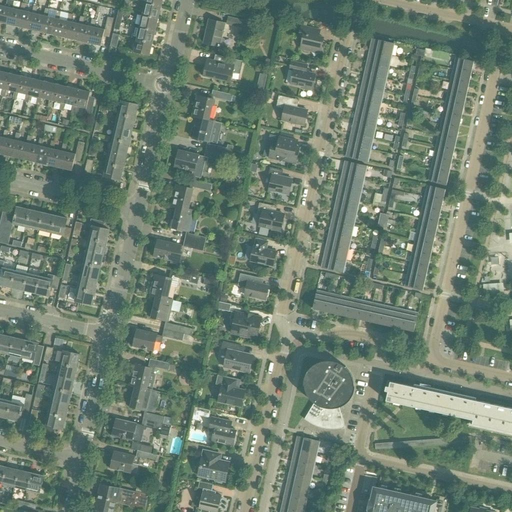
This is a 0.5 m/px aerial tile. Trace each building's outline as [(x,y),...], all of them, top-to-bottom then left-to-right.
[(0,22),(7,24),(10,8),(12,8),(13,1),(10,0),(9,0),(9,3),(6,2),(5,7),(1,6),(0,5),(0,22)] [(145,2),(142,15),(158,18),(161,6),(145,2)] [(7,24),(18,27),(22,11),(24,11),(25,3),(21,3),(20,10),(12,8),(10,8),(7,24)] [(18,27),(30,29),(34,14),(36,14),(37,6),(33,5),(31,13),(24,11),(22,11),(18,27)] [(30,29),(42,32),(46,16),(47,17),(49,9),(45,8),(43,16),(36,14),(34,14),(30,29)] [(42,32),(53,35),(57,19),(59,19),(60,12),(57,11),(55,18),(47,17),(46,16),(42,32)] [(53,35),(65,38),(69,22),(71,22),(72,14),(68,14),(66,21),(59,19),(57,19),(53,35)] [(142,15),(139,27),(155,30),(158,18),(142,15)] [(65,38),(77,40),(81,24),(83,25),(84,17),(80,16),(78,24),(71,22),(69,22),(65,38)] [(92,27),(89,43),(101,46),(103,36),(109,37),(113,18),(107,17),(104,30),(94,28),(92,27)] [(244,18),(244,21),(228,17),(228,18),(227,23),(227,24),(246,28),(247,26),(255,28),(257,21),(244,18)] [(77,40),(89,43),(92,27),(94,28),(95,20),(92,19),(90,27),(83,25),(81,24),(77,40)] [(218,46),(219,47),(220,44),(222,45),(224,44),(225,40),(224,39),(221,38),(225,23),(224,23),(210,20),(210,19),(209,19),(204,43),(218,46)] [(132,38),(136,39),(152,43),(155,30),(139,27),(134,26),(132,38)] [(309,51),(310,51),(320,53),(323,37),(318,36),(320,30),(301,26),(298,39),(302,39),(300,49),(302,49),(303,50),(304,51),(305,51),(306,52),(307,52),(308,52),(309,51)] [(113,34),(110,46),(116,47),(119,35),(113,34)] [(152,43),(136,39),(133,51),(149,55),(152,43)] [(372,39),(370,50),(391,55),(394,44),(372,39)] [(418,56),(421,57),(424,57),(425,51),(417,49),(415,55),(418,56)] [(370,50),(367,62),(388,67),(391,55),(370,50)] [(210,78),(210,77),(224,80),(226,71),(240,74),(243,61),(215,55),(214,61),(207,59),(207,63),(206,66),(205,70),(204,69),(202,76),(210,78)] [(456,57),(453,69),(471,73),(474,61),(456,57)] [(312,89),(315,74),(305,72),(307,65),(291,61),(290,69),(293,70),(290,84),(303,87),(303,88),(311,90),(311,88),(312,89)] [(367,62),(364,74),(386,79),(388,67),(367,62)] [(453,69),(451,80),(469,84),(471,73),(453,69)] [(6,90),(14,92),(15,92),(19,76),(7,73),(3,89),(2,89),(1,97),(5,98),(6,90)] [(364,74),(362,86),(383,91),(386,79),(364,74)] [(18,93),(26,94),(27,95),(31,79),(19,76),(15,92),(14,92),(13,99),(16,100),(18,93)] [(30,95),(37,97),(39,97),(42,81),(31,79),(27,95),(26,94),(24,102),(28,103),(30,95)] [(451,80),(448,91),(466,95),(469,84),(451,80)] [(41,98),(49,100),(50,100),(54,84),(42,81),(39,97),(37,97),(36,105),(40,106),(41,98)] [(53,101),(61,102),(62,103),(66,87),(54,84),(50,100),(49,100),(48,107),(51,108),(53,101)] [(362,86),(359,98),(381,103),(383,91),(362,86)] [(65,103),(72,105),(74,105),(77,89),(66,87),(62,103),(61,102),(59,110),(63,111),(65,103)] [(74,105),(72,105),(71,113),(78,114),(79,107),(86,108),(85,116),(90,117),(95,98),(89,96),(90,92),(77,89),(74,105)] [(231,102),(233,95),(213,90),(212,90),(214,91),(212,96),(211,96),(231,101),(231,102)] [(448,91),(446,102),(464,106),(466,95),(448,91)] [(282,121),(304,125),(307,110),(288,106),(290,98),(278,95),(276,108),(284,109),(282,121)] [(192,116),(198,118),(209,120),(213,100),(208,98),(208,99),(205,98),(197,96),(192,116)] [(102,97),(99,109),(105,110),(108,98),(102,97)] [(359,98),(356,110),(378,115),(381,103),(359,98)] [(121,102),(118,114),(135,118),(138,106),(138,105),(121,101),(121,102)] [(446,102),(443,114),(461,118),(464,106),(446,102)] [(356,110),(354,122),(375,126),(378,115),(356,110)] [(115,125),(115,126),(132,130),(133,129),(132,129),(135,118),(118,114),(115,125)] [(443,114),(441,125),(459,129),(461,118),(443,114)] [(209,120),(198,118),(195,130),(194,130),(192,139),(197,140),(197,139),(209,142),(214,121),(209,120)] [(354,122),(351,133),(373,138),(375,126),(354,122)] [(441,125),(438,136),(456,140),(459,129),(441,125)] [(115,127),(112,139),(129,142),(132,131),(132,130),(115,126),(115,127)] [(1,154),(13,157),(17,141),(18,141),(19,133),(16,132),(14,140),(7,138),(5,138),(1,154)] [(351,133),(349,145),(370,150),(373,138),(351,133)] [(13,157),(25,159),(28,143),(30,144),(31,136),(28,135),(26,143),(18,141),(17,141),(13,157)] [(438,136),(436,147),(454,151),(456,140),(438,136)] [(282,160),(295,163),(299,147),(296,147),(297,141),(279,137),(278,143),(272,142),(269,157),(278,159),(280,162),(282,160)] [(25,159),(36,162),(39,146),(42,147),(43,139),(39,138),(37,146),(30,144),(28,143),(25,159)] [(109,150),(109,151),(126,155),(127,154),(126,154),(129,142),(112,139),(110,150),(109,150)] [(36,162),(47,165),(51,149),(54,149),(55,141),(51,141),(49,148),(42,147),(39,146),(36,162)] [(64,152),(60,168),(72,170),(74,160),(80,162),(84,143),(78,141),(75,154),(65,152),(64,152)] [(47,165),(60,168),(64,152),(65,152),(66,144),(63,143),(61,151),(54,149),(51,149),(47,165)] [(207,150),(226,155),(231,156),(233,150),(232,149),(232,150),(227,149),(227,148),(227,149),(207,144),(207,145),(208,145),(207,150)] [(370,150),(349,145),(346,157),(367,162),(370,150)] [(436,147),(433,158),(451,162),(454,151),(436,147)] [(179,150),(178,154),(176,161),(175,160),(174,167),(181,169),(181,168),(194,171),(197,161),(204,163),(205,157),(224,161),(224,162),(226,155),(207,150),(205,156),(204,156),(204,157),(198,156),(198,155),(179,150)] [(109,152),(107,163),(123,167),(126,156),(126,155),(109,151),(109,152)] [(433,158),(431,169),(449,173),(451,162),(433,158)] [(84,172),(90,173),(93,161),(87,159),(84,172)] [(345,161),(342,173),(364,178),(367,166),(345,161)] [(123,167),(107,163),(104,175),(103,176),(121,180),(121,179),(123,167)] [(269,190),(288,194),(292,179),(281,177),(283,170),(270,167),(268,174),(272,175),(269,190)] [(449,173),(431,169),(428,181),(446,185),(449,173)] [(342,173),(340,185),(361,190),(364,178),(342,173)] [(171,206),(177,207),(179,208),(188,210),(188,209),(193,189),(192,189),(193,187),(210,191),(211,191),(212,184),(184,178),(182,184),(188,185),(187,188),(176,185),(171,206)] [(340,185),(337,197),(358,202),(361,190),(340,185)] [(427,185),(425,197),(443,200),(445,189),(427,185)] [(337,197),(334,209),(356,213),(358,202),(337,197)] [(425,197),(422,208),(440,212),(443,200),(425,197)] [(283,225),(284,220),(283,218),(284,214),(271,212),(272,206),(259,203),(257,214),(261,215),(259,225),(280,230),(281,226),(283,225)] [(24,227),(26,227),(30,210),(28,209),(22,208),(17,207),(15,215),(14,221),(13,224),(19,225),(25,226),(24,227)] [(179,208),(177,207),(174,220),(173,220),(171,228),(176,229),(188,231),(193,211),(188,209),(188,210),(179,208)] [(422,208),(420,218),(438,222),(440,212),(422,208)] [(334,209),(332,221),(353,226),(356,213),(334,209)] [(37,230),(38,230),(42,212),(40,212),(34,211),(30,210),(26,227),(31,228),(32,228),(37,229),(37,230)] [(3,212),(1,218),(14,221),(15,215),(3,212)] [(49,232),(50,233),(54,215),(53,215),(47,214),(42,212),(38,230),(44,231),(49,232)] [(54,215),(50,233),(56,234),(62,235),(63,236),(62,240),(68,241),(71,229),(65,227),(67,218),(65,218),(59,217),(59,216),(54,215)] [(1,218),(0,223),(12,227),(13,224),(14,221),(1,218)] [(420,218),(418,228),(436,232),(438,222),(420,218)] [(92,227),(89,239),(106,242),(109,231),(109,230),(103,228),(104,222),(91,219),(90,226),(92,226),(92,227)] [(332,221),(329,232),(351,237),(353,226),(332,221)] [(76,222),(73,234),(79,236),(82,223),(76,222)] [(0,223),(0,230),(11,232),(12,227),(0,223)] [(418,228),(415,240),(433,244),(436,232),(418,228)] [(0,230),(0,236),(9,238),(11,232),(0,230)] [(329,232),(327,244),(348,249),(351,237),(329,232)] [(186,234),(187,234),(185,240),(205,244),(206,238),(206,237),(206,238),(186,233),(186,234)] [(9,238),(0,236),(0,242),(8,244),(9,238)] [(86,250),(86,251),(103,255),(103,254),(106,255),(108,248),(106,247),(106,246),(105,246),(106,242),(89,239),(86,250)] [(250,261),(272,266),(276,251),(266,249),(268,242),(256,239),(254,246),(252,254),(251,255),(250,259),(251,260),(250,261)] [(161,259),(161,258),(172,260),(171,262),(179,264),(182,252),(180,252),(181,246),(158,240),(155,250),(154,250),(153,257),(161,259)] [(203,251),(205,244),(185,240),(184,246),(183,245),(183,246),(184,247),(184,246),(203,250),(203,251)] [(415,240),(412,252),(430,256),(433,244),(415,240)] [(327,244),(324,255),(346,260),(348,249),(327,244)] [(86,252),(83,263),(100,267),(103,256),(103,255),(86,251),(86,252)] [(412,252),(410,264),(428,268),(430,256),(412,252)] [(346,260),(324,255),(321,268),(343,272),(346,260)] [(6,287),(11,288),(15,271),(9,269),(4,268),(3,268),(4,261),(0,260),(0,275),(1,275),(0,278),(0,285),(1,285),(6,287)] [(80,275),(80,276),(97,280),(98,279),(97,279),(100,267),(83,263),(81,275),(80,275)] [(410,264),(407,275),(425,279),(428,268),(410,264)] [(169,275),(170,276),(189,280),(189,282),(197,284),(199,276),(171,269),(169,275)] [(19,290),(24,291),(28,273),(22,272),(16,271),(15,271),(11,288),(13,288),(19,289),(19,290)] [(31,293),(36,294),(40,276),(34,275),(29,274),(28,273),(24,291),(25,291),(31,292),(31,293)] [(245,295),(265,300),(268,286),(254,283),(256,277),(240,273),(237,286),(246,288),(245,295)] [(40,276),(36,294),(38,294),(44,295),(49,297),(51,288),(57,289),(60,277),(48,274),(47,278),(46,278),(41,277),(40,276)] [(150,296),(156,297),(157,297),(172,301),(172,300),(167,299),(172,279),(166,277),(166,278),(163,278),(164,277),(155,275),(150,296)] [(425,279),(407,275),(405,286),(423,290),(425,279)] [(80,277),(78,288),(94,292),(97,281),(97,280),(80,276),(80,277)] [(498,284),(488,285),(488,293),(498,292),(498,291),(502,291),(502,285),(498,285),(498,284)] [(58,297),(64,298),(64,299),(67,286),(61,285),(58,297)] [(94,292),(78,288),(75,300),(74,301),(92,305),(92,304),(94,292)] [(312,309),(324,311),(325,304),(328,293),(316,291),(312,309)] [(324,311),(335,314),(337,304),(339,296),(328,293),(325,304),(324,311)] [(335,314),(346,316),(350,298),(339,296),(337,304),(335,314)] [(157,297),(156,297),(153,309),(152,309),(150,318),(155,319),(155,318),(168,321),(172,301),(157,297)] [(346,316),(357,319),(361,301),(350,298),(346,316)] [(357,319),(369,321),(372,304),(372,303),(361,301),(357,319)] [(219,302),(218,304),(217,309),(229,311),(231,304),(219,302)] [(369,321),(380,324),(383,306),(372,303),(372,304),(369,321)] [(380,324),(391,326),(395,308),(383,306),(380,324)] [(391,326),(402,329),(406,311),(395,308),(391,326)] [(406,311),(402,329),(413,331),(417,313),(406,311)] [(260,325),(259,324),(261,318),(236,312),(235,313),(231,312),(230,320),(234,321),(231,333),(256,338),(258,332),(259,331),(260,331),(260,330),(261,330),(261,329),(261,328),(261,327),(261,326),(260,325)] [(184,334),(192,336),(193,329),(165,323),(166,324),(165,329),(184,334)] [(137,330),(135,336),(134,340),(132,346),(140,348),(140,347),(153,350),(155,341),(162,343),(163,336),(182,340),(182,341),(184,334),(165,329),(163,335),(162,335),(162,336),(156,335),(157,334),(137,330)] [(8,354),(9,355),(13,337),(11,337),(5,336),(5,335),(0,334),(0,352),(2,353),(3,353),(8,354)] [(20,357),(21,357),(25,340),(23,340),(18,339),(18,338),(13,337),(9,355),(15,356),(20,357)] [(25,340),(21,357),(27,359),(33,360),(34,360),(33,364),(39,366),(42,353),(36,352),(38,343),(36,343),(30,341),(25,340)] [(224,367),(249,372),(253,355),(238,352),(239,345),(223,341),(221,348),(228,350),(224,367)] [(47,347),(44,359),(50,360),(53,348),(47,347)] [(63,352),(60,363),(77,367),(80,356),(80,355),(63,350),(62,352),(63,352)] [(137,387),(147,389),(150,374),(154,375),(155,367),(169,370),(169,371),(171,364),(153,359),(153,360),(154,360),(153,366),(152,365),(152,366),(151,368),(148,368),(146,368),(146,367),(135,364),(130,385),(137,387)] [(305,419),(308,421),(310,422),(312,424),(315,425),(317,426),(320,427),(322,428),(325,428),(328,429),(330,429),(333,429),(336,429),(339,429),(341,428),(344,428),(345,428),(339,405),(341,404),(343,404),(344,403),(346,402),(347,401),(348,399),(349,398),(350,397),(351,395),(352,393),(353,392),(353,390),(353,388),(354,386),(354,384),(353,382),(353,380),(353,379),(352,377),(351,375),(350,373),(349,372),(348,370),(347,369),(345,367),(346,366),(344,368),(338,364),(336,363),(334,363),(332,362),(330,362),(328,362),(326,362),(324,362),(322,362),(320,363),(318,363),(316,364),(315,365),(313,366),(312,367),(310,369),(309,370),(308,371),(307,373),(306,375),(306,376),(305,378),(305,380),(305,382),(305,383),(305,385),(305,387),(306,389),(306,391),(307,393),(308,395),(309,396),(310,398),(312,399),(313,401),(314,402),(304,419),(305,419)] [(57,375),(57,376),(74,380),(74,379),(77,367),(60,363),(57,375)] [(236,385),(237,379),(218,375),(215,384),(221,385),(218,401),(241,407),(245,390),(238,388),(236,385)] [(57,377),(54,388),(71,392),(74,381),(74,380),(57,376),(57,377)] [(472,424),(511,432),(511,408),(390,381),(389,386),(386,386),(385,390),(388,391),(386,400),(388,401),(389,399),(387,399),(387,397),(403,401),(403,404),(473,419),(472,424)] [(147,389),(137,387),(136,389),(137,390),(137,392),(134,391),(132,399),(131,399),(129,408),(135,409),(135,408),(147,411),(152,390),(147,389)] [(51,399),(51,400),(68,404),(71,392),(54,388),(51,400),(51,399)] [(11,401),(7,418),(9,419),(15,420),(16,420),(19,421),(20,421),(22,413),(28,414),(31,402),(32,395),(26,394),(25,398),(13,395),(12,401),(11,401)] [(2,417),(7,418),(11,401),(10,401),(5,400),(0,398),(0,416),(2,417)] [(51,401),(48,413),(65,417),(68,406),(68,404),(51,400),(51,401)] [(200,415),(208,417),(210,410),(195,406),(192,418),(199,419),(200,415)] [(29,422),(35,423),(38,411),(32,410),(29,422)] [(145,413),(144,419),(163,423),(165,416),(164,416),(164,417),(144,412),(144,413),(145,413)] [(65,417),(48,413),(46,424),(45,424),(45,426),(44,432),(54,434),(55,428),(62,430),(63,428),(62,428),(65,417)] [(213,433),(212,441),(232,446),(234,438),(236,430),(229,429),(231,421),(228,421),(212,417),(209,430),(214,431),(213,433)] [(116,419),(115,423),(115,426),(114,429),(113,429),(111,436),(119,438),(119,437),(132,440),(137,441),(139,431),(138,431),(139,425),(136,424),(116,419)] [(171,425),(163,423),(144,419),(142,425),(161,429),(160,433),(169,435),(171,425)] [(297,436),(295,448),(316,453),(319,441),(297,436)] [(471,436),(375,443),(375,449),(471,442),(471,436)] [(295,448),(292,460),(314,465),(316,453),(295,448)] [(130,472),(136,473),(140,458),(156,461),(156,462),(158,455),(152,454),(140,451),(137,451),(138,451),(137,456),(136,456),(136,457),(114,452),(112,462),(111,462),(109,468),(117,470),(117,469),(130,472)] [(225,481),(229,463),(219,460),(220,454),(203,451),(198,475),(215,479),(214,481),(221,482),(222,480),(225,481)] [(292,460),(290,472),(311,476),(314,465),(292,460)] [(2,484),(14,487),(18,470),(6,467),(2,484)] [(14,487),(27,490),(31,473),(18,470),(14,487)] [(290,472),(287,483),(308,488),(311,476),(290,472)] [(31,473),(27,490),(39,493),(43,476),(31,473)] [(203,488),(199,508),(201,509),(201,511),(208,511),(209,511),(214,511),(217,511),(218,508),(220,500),(221,496),(215,494),(216,491),(212,490),(213,484),(199,481),(198,487),(203,488)] [(287,483),(284,495),(306,500),(308,488),(287,483)] [(101,485),(99,492),(94,511),(112,511),(113,509),(114,509),(115,502),(119,503),(122,504),(122,503),(130,505),(129,508),(137,510),(137,508),(139,509),(145,510),(144,511),(145,511),(148,496),(128,491),(128,492),(125,492),(126,491),(119,489),(118,489),(116,489),(115,488),(101,485)] [(374,487),(368,511),(440,511),(442,506),(435,505),(436,502),(374,487)] [(166,501),(172,503),(174,495),(167,494),(166,501)] [(284,495),(282,507),(303,511),(306,500),(284,495)] [(24,502),(23,508),(35,511),(37,505),(24,502)]
